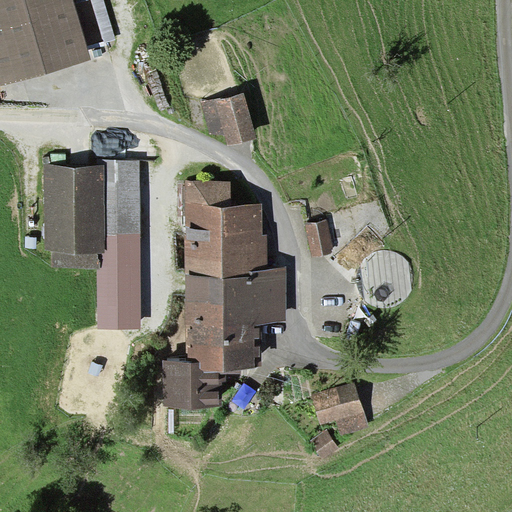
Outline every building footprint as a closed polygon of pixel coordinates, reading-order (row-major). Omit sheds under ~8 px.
[(73,0),(0,0),(0,85),(91,59),(87,47),(75,4),(73,0)] [(104,0),(90,0),(75,4),(87,47),(116,39),(104,0)] [(244,92),(201,102),(209,135),(224,131),(228,145),(255,138),(244,92)] [(98,159),(98,164),(104,164),(105,253),(99,253),(99,268),(96,268),(97,329),(141,328),(140,159),(98,159)] [(98,164),(44,164),(45,252),(52,252),(52,269),(96,268),(99,268),(99,253),(105,253),(104,164),(98,164)] [(231,180),(185,181),(188,360),(163,360),(163,407),(220,407),(219,370),(254,369),(254,357),(254,347),(254,338),(254,328),(254,324),(286,324),(286,266),(268,266),(267,233),(262,234),(262,204),(231,204),(231,180)] [(327,220),(306,223),(312,256),(333,253),(327,220)] [(355,382),(312,395),(321,424),(336,420),(340,435),(369,427),(355,382)] [(327,429),(310,441),(321,457),(338,446),(327,429)]
